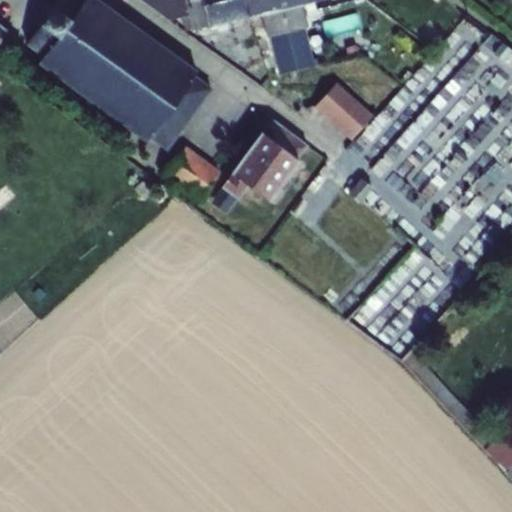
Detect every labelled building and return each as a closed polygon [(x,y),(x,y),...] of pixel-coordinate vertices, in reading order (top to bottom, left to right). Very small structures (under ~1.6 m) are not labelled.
[(57,0),(25,45),(41,57),(37,63),(145,142),(148,139),(166,151),(212,89),(194,76),(196,72),(97,0),(57,0)] [(192,31),(184,0),(141,0),(168,20),(181,17),(185,31),(192,31)] [(184,0),(192,31),(208,27),(201,0),(184,0)] [(201,0),(208,27),(208,28),(250,17),(245,0),(201,0)] [(245,0),(250,17),(260,15),(300,5),(313,2),(312,1),(312,0),(245,0)] [(300,5),(260,15),(266,36),(270,35),(276,60),(271,62),(274,75),(318,64),(316,51),(310,53),(303,28),(307,26),(300,5)] [(336,83),(314,107),(351,139),(373,116),(336,83)] [(224,188),(213,204),(226,214),(237,198),(239,200),(249,187),(268,200),(297,160),(307,146),(271,119),(261,132),(230,173),(232,174),(222,187),(224,188)] [(185,148),(165,175),(199,200),(219,172),(185,148)] [(484,450),(494,441),(411,351),(401,360),(484,450)] [(494,441),(484,450),(504,471),(511,463),(511,437),(506,430),(494,441)]
